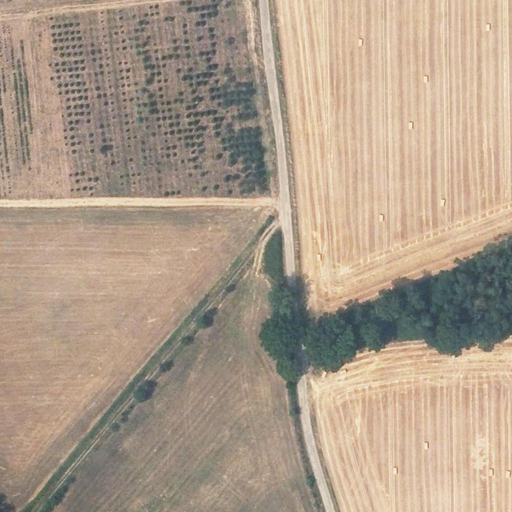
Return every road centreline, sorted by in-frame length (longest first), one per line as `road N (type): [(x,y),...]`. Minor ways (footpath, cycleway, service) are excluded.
road 1 (unclassified): [(262,0),(303,402),(330,511)]
road 2 (track): [(34,511),(286,212)]
road 3 (track): [(0,201),(285,204)]
